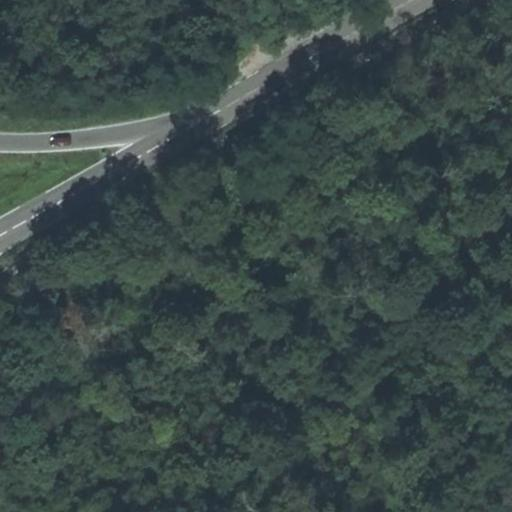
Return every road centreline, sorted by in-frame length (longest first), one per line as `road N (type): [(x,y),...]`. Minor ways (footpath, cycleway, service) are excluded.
road 1 (track): [(62,246),(194,447),(227,511)]
road 2 (tertiary): [(187,128),(412,0)]
road 3 (tertiary): [(0,234),(187,128)]
road 4 (primary): [(187,128),(49,146),(0,142)]
